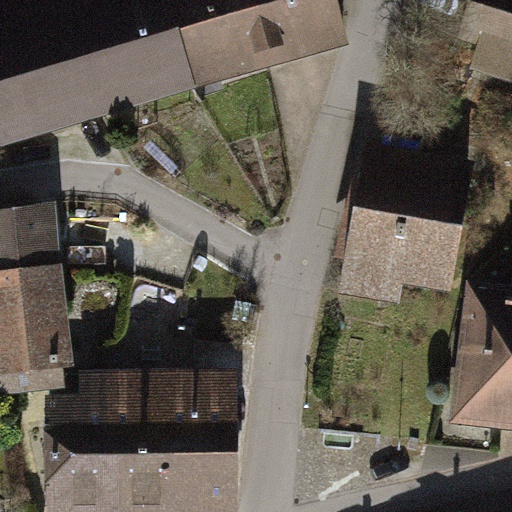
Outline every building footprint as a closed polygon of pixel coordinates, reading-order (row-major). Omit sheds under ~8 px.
[(0,0),(0,127),(3,138),(339,39),(327,0),(0,0)] [(511,0),(476,0),(462,52),(480,57),(473,82),(511,92),(511,0)] [(366,145),(341,295),(402,305),(405,285),(452,293),(474,163),(366,145)] [(60,203),(0,209),(0,383),(70,376),(68,355),(76,354),(60,203)] [(511,305),(481,302),(468,420),(511,425),(511,305)] [(107,391),(48,392),(51,511),(233,507),(230,362),(107,365),(107,391)]
